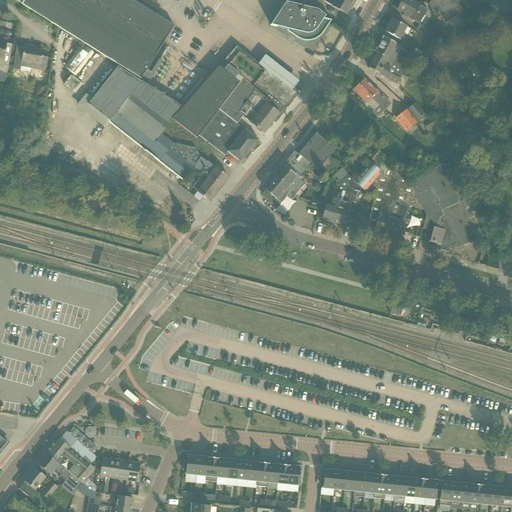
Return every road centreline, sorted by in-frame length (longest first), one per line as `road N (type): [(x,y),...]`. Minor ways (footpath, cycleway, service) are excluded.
road 1 (residential): [(511,297),(302,240),(234,198)]
road 2 (residential): [(234,198),(324,85),(376,0)]
road 3 (residential): [(96,369),(234,198)]
road 4 (residential): [(511,466),(315,446)]
road 5 (residential): [(315,446),(183,429)]
